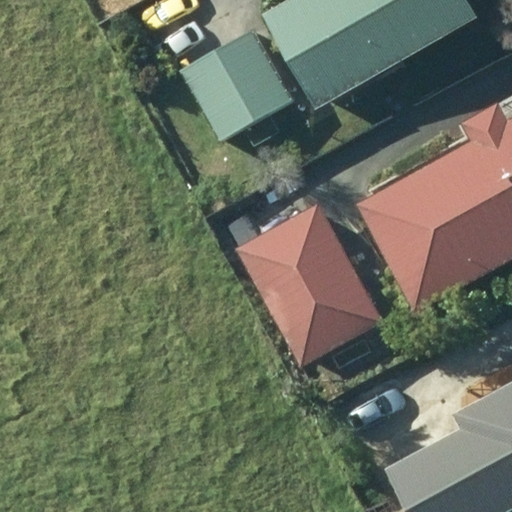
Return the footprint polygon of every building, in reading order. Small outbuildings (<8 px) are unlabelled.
[(459,0),(281,0),(257,15),(313,107),(468,13),(459,0)] [(246,34),(178,74),(216,139),(284,99),(246,34)] [(462,141),(350,204),(410,310),(511,252),(511,110),(497,119),(487,101),(451,122),(462,141)] [(313,204),(232,251),(299,366),(379,319),(313,204)] [(511,377),(446,415),(453,428),(378,471),(400,511),(496,511),(511,503),(511,377)]
